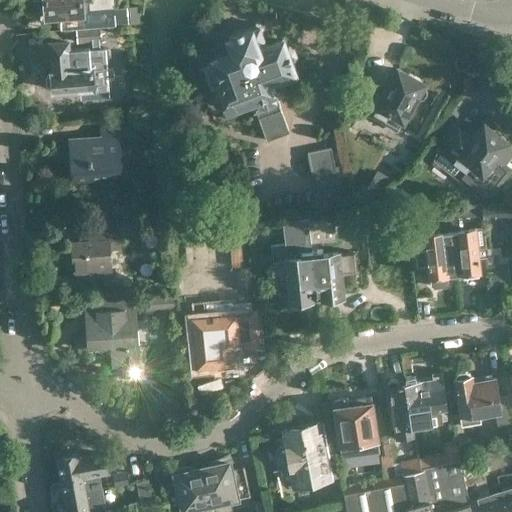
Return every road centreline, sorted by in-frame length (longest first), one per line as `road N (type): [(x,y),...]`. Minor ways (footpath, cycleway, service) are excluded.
road 1 (residential): [(18,383),(53,390),(141,434),(206,431),(343,349),(511,325)]
road 2 (residential): [(18,383),(0,126)]
road 3 (residential): [(28,511),(18,383)]
